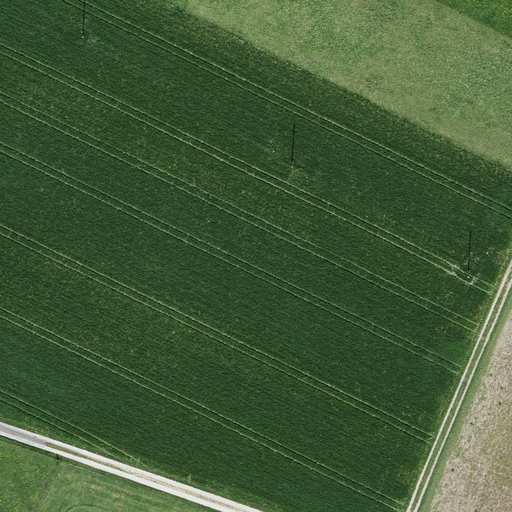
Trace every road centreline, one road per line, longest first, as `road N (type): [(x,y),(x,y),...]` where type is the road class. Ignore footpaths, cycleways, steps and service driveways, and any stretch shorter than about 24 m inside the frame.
road 1 (track): [(0,429),(234,511)]
road 2 (track): [(418,511),(511,286)]
